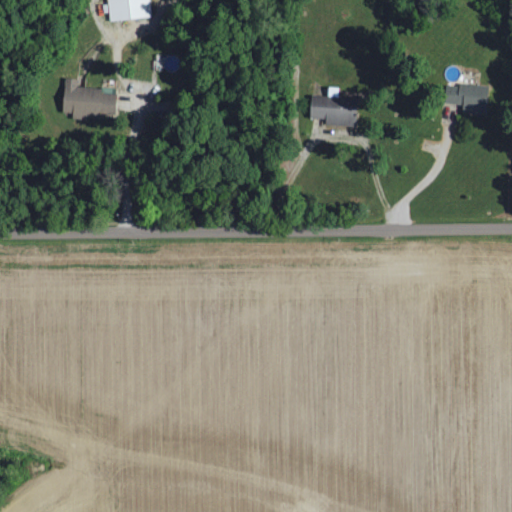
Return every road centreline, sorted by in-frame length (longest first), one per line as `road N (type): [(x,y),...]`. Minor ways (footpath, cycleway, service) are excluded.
road 1 (residential): [(511,228),(0,229)]
road 2 (residential): [(386,230),(388,213),(410,196),(440,145),(443,118)]
